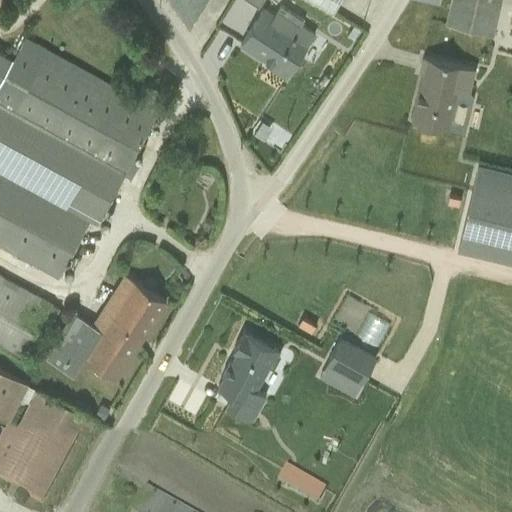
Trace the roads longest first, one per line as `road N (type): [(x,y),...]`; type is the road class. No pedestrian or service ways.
road 1 (unclassified): [(249,197),(75,511)]
road 2 (unclassified): [(390,0),(352,70),(278,173),(249,197)]
road 3 (unknown): [(195,261),(127,207),(194,67)]
road 4 (unclassified): [(148,0),(208,87),(249,197)]
